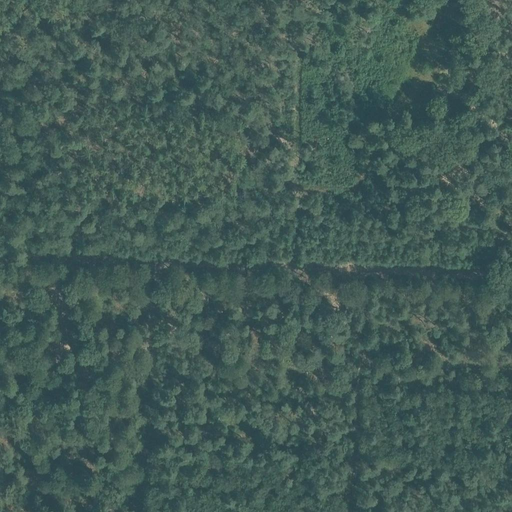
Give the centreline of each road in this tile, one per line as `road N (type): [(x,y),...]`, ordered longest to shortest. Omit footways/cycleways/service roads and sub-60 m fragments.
road 1 (track): [(491,275),(0,255)]
road 2 (track): [(491,275),(511,25)]
